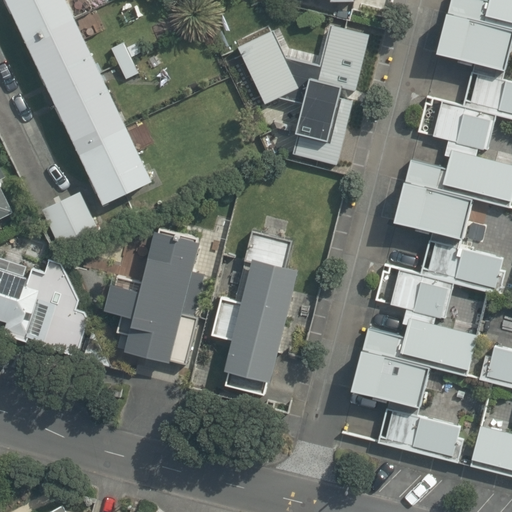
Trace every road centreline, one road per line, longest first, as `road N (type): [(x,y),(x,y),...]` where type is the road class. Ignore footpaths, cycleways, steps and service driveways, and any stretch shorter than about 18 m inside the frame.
road 1 (residential): [(423,0),(294,497)]
road 2 (residential): [(0,406),(294,497)]
